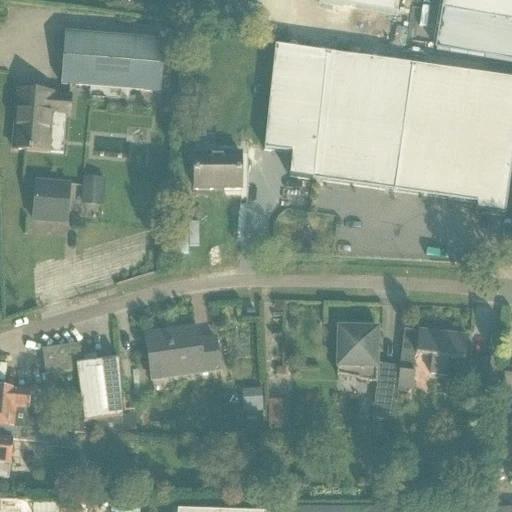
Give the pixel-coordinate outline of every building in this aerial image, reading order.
[(318,0),(318,4),(396,17),(398,0),(318,0)] [(511,0),(442,0),(441,13),(434,53),(511,64),(511,0)] [(60,86),(80,88),(107,90),(127,92),(160,94),(164,43),(65,34),(60,86)] [(274,48),(263,152),(292,156),(288,179),(310,182),(323,55),(274,48)] [(511,80),(323,55),(310,182),(476,205),(475,213),(504,217),(511,163),(511,80)] [(107,90),(106,102),(126,104),(127,92),(107,90)] [(18,93),(13,151),(33,153),(47,154),(50,116),(65,117),(68,117),(70,97),(52,96),(38,94),(18,93)] [(240,155),(194,156),(194,192),(240,191),(240,155)] [(82,179),(80,206),(102,208),(105,181),(82,179)] [(69,187),(35,184),(32,222),(66,225),(69,187)] [(146,342),(148,362),(150,378),(166,375),(167,380),(219,373),(214,340),(199,342),(197,329),(181,331),(181,337),(146,342)] [(337,330),(336,370),(338,370),(338,369),(359,370),(358,380),(357,380),(356,381),(376,385),(377,336),(376,336),(341,330),(337,330)] [(403,331),(396,390),(412,392),(413,374),(412,373),(414,360),(415,357),(431,358),(429,376),(446,377),(448,361),(464,363),(467,339),(451,337),(451,332),(433,330),(433,335),(403,331)] [(51,428),(52,432),(52,434),(69,434),(123,438),(118,360),(82,365),(79,346),(41,351),(45,377),(76,373),(83,424),(51,428)] [(481,360),(478,388),(495,390),(498,362),(481,360)] [(0,427),(24,431),(24,430),(40,432),(40,431),(41,421),(26,419),(27,413),(29,393),(0,389),(0,427)] [(241,392),(243,414),(263,412),(261,390),(241,392)] [(375,390),(371,420),(391,423),(395,393),(375,390)] [(0,479),(5,480),(8,481),(12,442),(48,446),(48,444),(50,432),(40,431),(40,432),(24,431),(0,427),(0,479)] [(0,511),(57,511),(58,503),(0,502),(0,511)]
